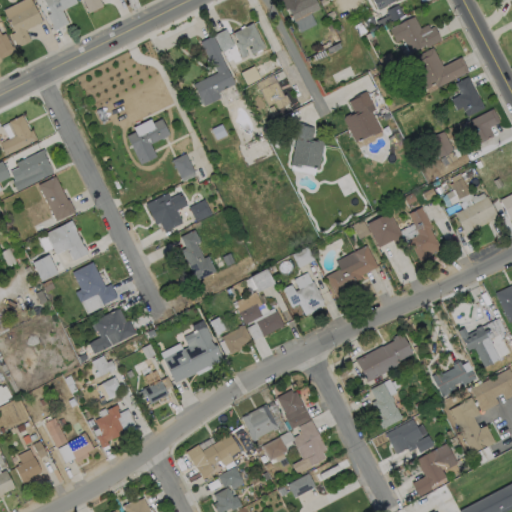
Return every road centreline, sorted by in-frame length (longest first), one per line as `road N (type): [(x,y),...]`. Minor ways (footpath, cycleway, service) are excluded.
road 1 (residential): [(511,254),(243,390),(158,451),(50,511)]
road 2 (residential): [(148,283),(48,75)]
road 3 (tertiary): [(196,0),(0,98)]
road 4 (residential): [(389,506),(317,352)]
